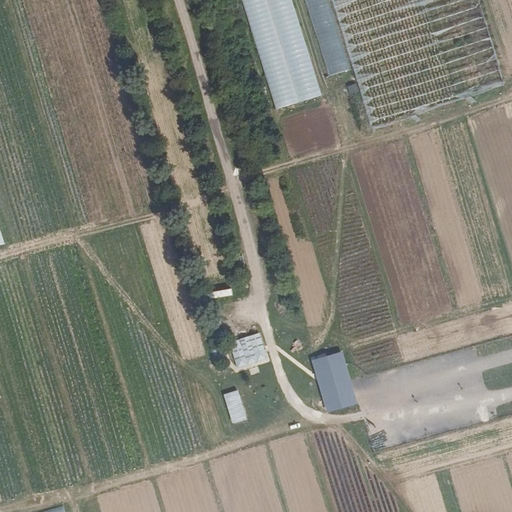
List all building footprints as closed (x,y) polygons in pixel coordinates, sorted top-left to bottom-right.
[(321,95),(291,0),(242,0),(278,111),(321,95)] [(326,0),(305,0),(328,76),(348,68),(326,0)] [(331,0),(372,129),(503,86),(476,0),(331,0)] [(230,340),(235,368),(268,362),(262,334),(230,340)] [(238,390),(223,393),(230,423),(245,419),(238,390)]
